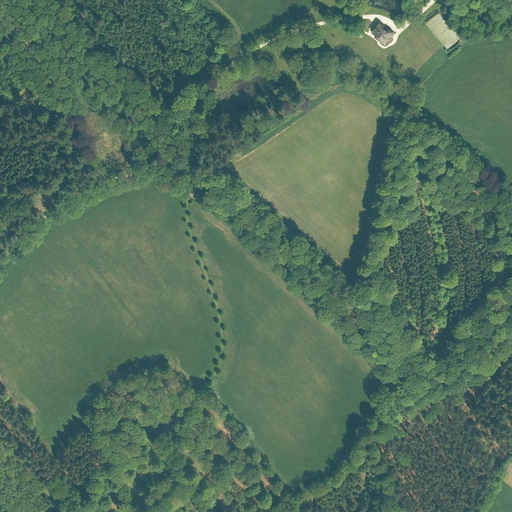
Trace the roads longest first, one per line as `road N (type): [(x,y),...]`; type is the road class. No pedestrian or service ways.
road 1 (track): [(3,0),(148,170),(229,221),(391,375),(435,382)]
road 2 (track): [(190,480),(156,429),(214,372),(222,347),(186,193)]
road 3 (track): [(435,382),(441,252),(407,113)]
road 4 (unclassified): [(0,259),(57,207),(148,170)]
road 5 (track): [(376,511),(387,485),(368,442),(435,382)]
